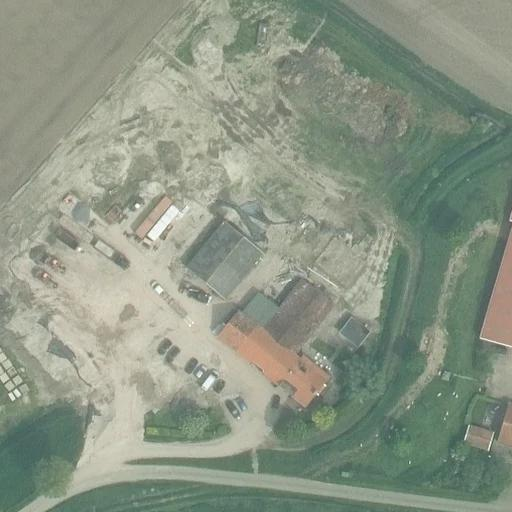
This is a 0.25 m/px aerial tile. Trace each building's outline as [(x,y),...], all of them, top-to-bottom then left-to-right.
[(74,214),(92,195),(79,182),(61,202),(74,214)] [(318,246),(345,268),(365,242),(338,221),(318,246)] [(225,300),(263,253),(227,224),(189,270),(225,300)] [(511,229),(480,339),(511,348),(511,229)] [(410,258),(420,259),(422,238),(412,237),(410,258)] [(239,313),(217,338),(305,408),(331,380),(302,357),(300,360),(295,356),(335,306),(304,281),(279,311),(258,294),(241,314),(239,313)] [(511,406),(508,405),(497,443),(511,447),(511,406)] [(468,428),(463,444),(487,451),(492,435),(468,428)]
